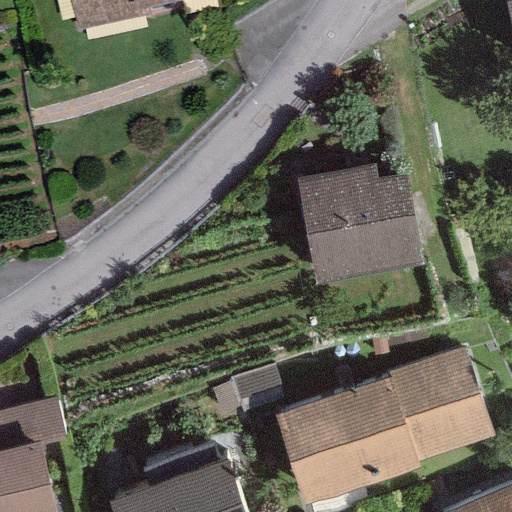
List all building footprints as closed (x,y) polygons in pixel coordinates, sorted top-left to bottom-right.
[(69,0),(76,31),(144,17),(143,10),(192,0),(69,0)] [(295,179),(315,285),(422,265),(406,175),(377,180),(375,165),(295,179)] [(274,416),(304,506),(418,468),(416,462),(494,436),(463,346),(386,372),(388,378),(274,416)] [(39,447),(65,441),(55,399),(0,412),(0,452),(38,443),(39,447)] [(0,511),(55,511),(39,447),(38,443),(0,452),(0,511)] [(110,511),(242,511),(225,463),(218,463),(212,446),(142,472),(149,489),(108,504),(110,511)] [(511,511),(511,489),(455,511),(511,511)]
